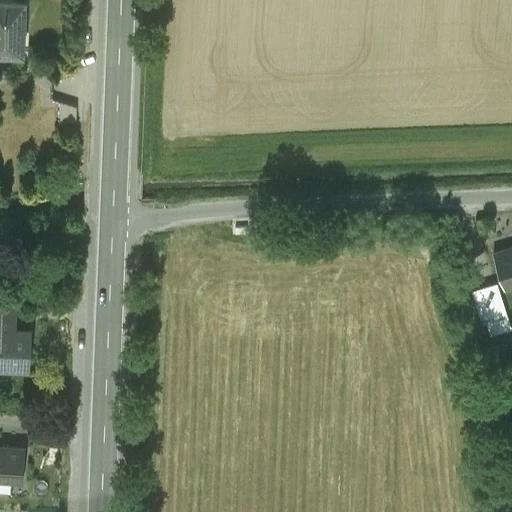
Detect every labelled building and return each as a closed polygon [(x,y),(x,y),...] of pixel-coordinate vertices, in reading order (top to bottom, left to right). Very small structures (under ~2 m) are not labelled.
[(0,0),(0,49),(23,50),(24,0),(0,0)] [(511,248),(497,253),(507,284),(511,282),(511,248)] [(501,280),(481,286),(489,314),(509,308),(501,280)] [(0,303),(0,326),(15,327),(15,304),(0,303)] [(15,327),(0,326),(0,362),(24,363),(25,327),(15,327)] [(0,442),(0,479),(23,481),(25,444),(0,442)]
